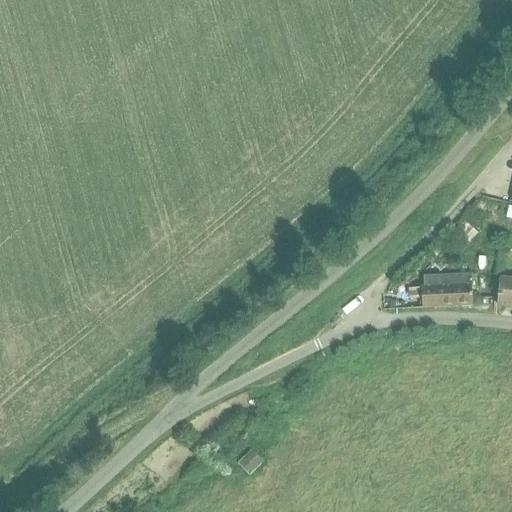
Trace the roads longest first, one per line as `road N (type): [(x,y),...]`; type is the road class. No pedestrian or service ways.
road 1 (unclassified): [(159,426),(446,171),(511,93)]
road 2 (residential): [(318,345),(364,327),(511,324)]
road 3 (unclassified): [(159,426),(318,345)]
road 4 (unclassified): [(64,511),(159,426)]
